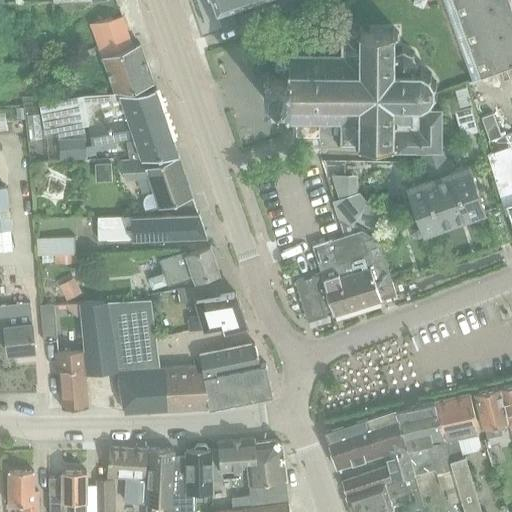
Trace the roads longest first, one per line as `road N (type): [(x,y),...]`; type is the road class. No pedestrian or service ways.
road 1 (secondary): [(298,361),(258,290),(156,0)]
road 2 (tertiary): [(0,423),(171,426),(292,413)]
road 3 (secondary): [(298,361),(511,277)]
